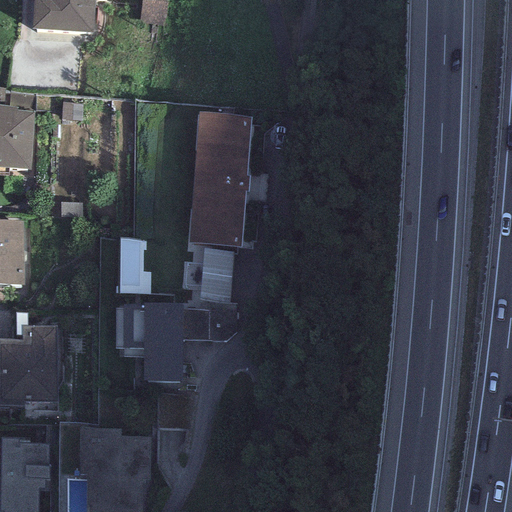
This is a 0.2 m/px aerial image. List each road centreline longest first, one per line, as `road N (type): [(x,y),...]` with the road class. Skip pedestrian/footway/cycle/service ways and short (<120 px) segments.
road 1 (motorway): [(444,0),(432,291),(408,511)]
road 2 (unclassified): [(237,511),(268,391),(258,368),(243,360),(223,367),(212,390),(197,462),(173,511)]
road 3 (motorway): [(483,511),(511,295)]
